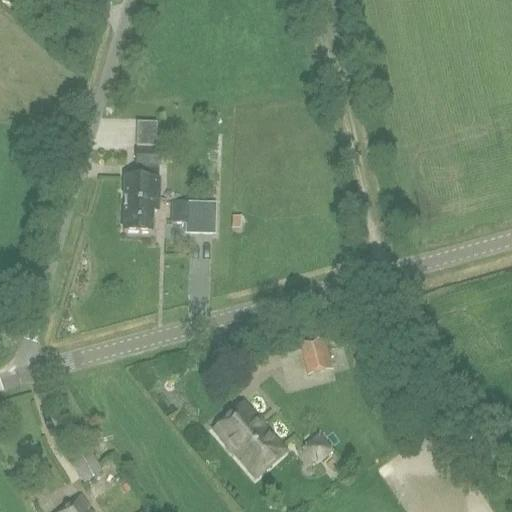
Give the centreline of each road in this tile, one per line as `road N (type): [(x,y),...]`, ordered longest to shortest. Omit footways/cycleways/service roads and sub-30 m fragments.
road 1 (track): [(316,0),(397,319),(424,373),(511,484)]
road 2 (tertiary): [(25,374),(511,240)]
road 3 (unclassified): [(25,374),(30,331),(129,0)]
